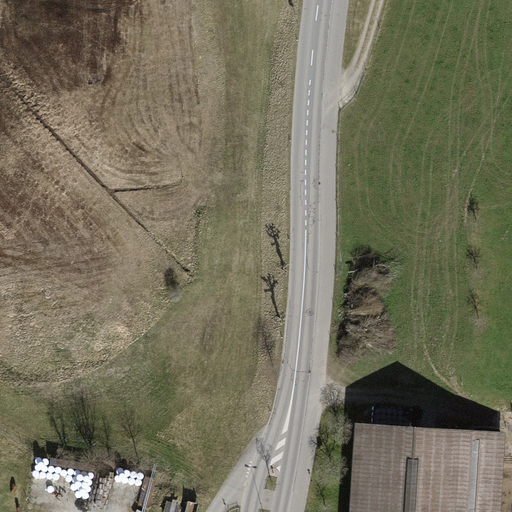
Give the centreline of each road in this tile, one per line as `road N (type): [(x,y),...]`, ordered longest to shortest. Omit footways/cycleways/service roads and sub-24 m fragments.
road 1 (tertiary): [(279,447),(301,322),(319,0)]
road 2 (track): [(309,98),(353,75),(377,0)]
